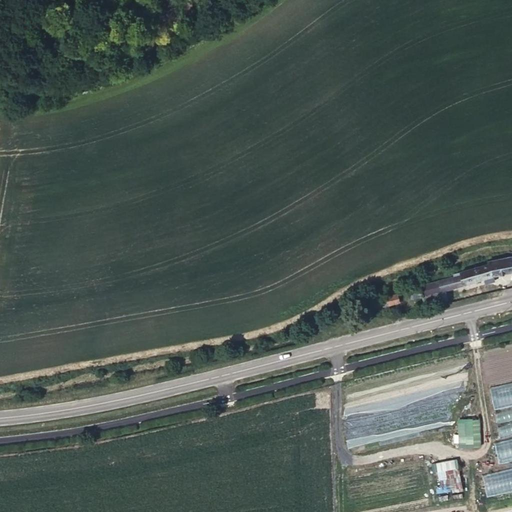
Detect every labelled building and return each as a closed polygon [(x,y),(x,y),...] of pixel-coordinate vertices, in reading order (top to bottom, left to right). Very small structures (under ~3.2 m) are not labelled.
[(511,252),(492,258),(495,268),(511,263),(511,252)] [(463,266),(466,277),(495,268),(492,258),(463,266)] [(446,274),(448,282),(453,280),(466,277),(463,266),(457,271),(446,274)] [(424,288),(448,282),(446,274),(422,281),(424,288)] [(414,291),(424,288),(422,281),(421,278),(411,281),(414,291)] [(448,282),(424,288),(426,297),(450,291),(448,282)] [(402,287),(384,292),(386,299),(404,294),(402,287)] [(481,418),(458,418),(459,448),(481,448),(481,418)] [(498,461),(511,458),(511,438),(495,441),(498,461)] [(435,462),(436,483),(460,481),(458,460),(435,462)] [(511,467),(482,474),(487,496),(511,490),(511,467)]
